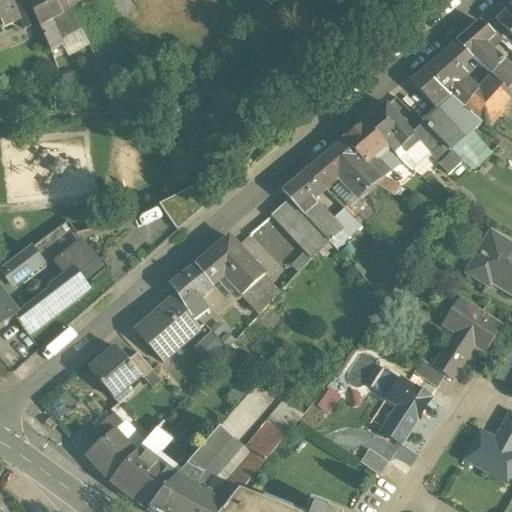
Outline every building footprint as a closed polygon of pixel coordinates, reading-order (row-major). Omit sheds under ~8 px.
[(0,0),(0,20),(0,21),(4,28),(20,20),(15,8),(11,0),(0,0)] [(63,0),(35,0),(29,4),(38,24),(39,27),(49,22),(62,16),(59,12),(67,7),(67,5),(63,0)] [(28,3),(15,8),(20,20),(24,30),(38,24),(29,4),(28,3)] [(62,16),(49,22),(54,33),(57,39),(79,29),(67,7),(59,12),(62,16)] [(511,10),(498,25),(511,38),(511,10)] [(49,22),(39,27),(44,37),(54,33),(49,22)] [(481,24),(457,45),(472,60),(487,46),(496,38),(481,24)] [(54,33),(44,37),(50,51),(61,45),(57,39),(54,33)] [(457,45),(424,74),(440,89),(458,74),(459,73),(472,60),(457,45)] [(459,73),(458,74),(470,85),(467,88),(475,95),(492,76),(510,92),(511,89),(511,68),(487,46),(459,73)] [(440,89),(424,74),(412,84),(430,103),(443,92),(440,89)] [(458,74),(440,89),(443,92),(463,109),(466,106),(475,95),(467,88),(470,85),(458,74)] [(475,95),(466,106),(491,127),(511,101),(511,94),(510,92),(492,76),(475,95)] [(463,109),(443,92),(430,103),(438,111),(423,125),(451,152),(481,126),(463,109)] [(412,135),(386,106),(366,124),(386,147),(394,139),(403,148),(415,138),(412,135)] [(386,147),(366,124),(344,143),(382,183),(386,179),(390,175),(382,165),(377,165),(374,162),(387,149),(386,147)] [(451,152),(423,125),(412,135),(415,138),(420,144),(430,156),(439,166),(452,153),(451,152)] [(415,138),(403,148),(401,150),(406,156),(420,144),(415,138)] [(403,148),(394,139),(386,147),(387,149),(394,156),(401,150),(403,148)] [(344,143),(308,173),(325,189),(334,181),(338,185),(342,181),(358,198),(361,201),(382,183),(344,143)] [(420,144),(406,156),(401,150),(394,156),(412,172),(430,156),(420,144)] [(452,153),(439,166),(449,177),(462,164),(452,153)] [(308,173),(284,194),(290,202),(303,215),(314,204),(319,199),(317,196),(325,189),(308,173)] [(404,184),(390,175),(386,179),(401,188),(404,184)] [(176,222),(207,209),(198,188),(167,201),(176,222)] [(358,198),(345,210),(349,213),(355,219),(368,206),(361,201),(358,198)] [(321,234),(303,216),(303,215),(290,202),(272,218),(306,254),(313,261),(329,244),(321,234)] [(332,223),(314,204),(303,215),(303,216),(321,234),(332,223)] [(336,227),(332,223),(321,234),(329,244),(355,219),(349,213),(336,227)] [(230,239),(207,259),(196,267),(213,290),(225,279),(242,299),(263,280),(264,279),(230,239)] [(80,243),(56,262),(66,275),(67,274),(71,280),(79,274),(81,276),(97,263),(80,243)] [(509,252),(494,244),(485,258),(480,255),(468,276),(490,289),(492,286),(511,297),(511,248),(509,252)] [(31,248),(0,271),(12,287),(13,288),(44,265),(32,248),(31,249),(31,248)] [(306,254),(292,269),(299,275),(313,261),(306,254)] [(196,267),(171,287),(172,290),(177,297),(195,322),(211,314),(201,302),(213,290),(196,267)] [(12,287),(0,271),(0,294),(1,296),(12,287)] [(54,290),(31,307),(44,324),(90,288),(81,276),(79,274),(71,280),(56,292),(54,290)] [(263,280),(242,299),(259,317),(278,296),(263,280)] [(0,294),(0,329),(15,318),(15,319),(17,318),(17,317),(1,296),(0,294)] [(177,297),(137,334),(165,364),(177,353),(173,349),(197,326),(195,322),(177,297)] [(503,328),(460,300),(448,319),(461,327),(435,369),(434,369),(447,378),(454,382),(476,349),(486,355),(503,328)] [(31,307),(17,317),(17,318),(15,319),(28,336),(44,324),(31,307)] [(211,361),(226,345),(214,334),(199,349),(211,361)] [(130,363),(118,349),(91,373),(121,406),(133,395),(129,390),(143,378),(143,377),(130,363)] [(155,374),(138,355),(130,363),(143,377),(143,378),(146,382),(155,374)] [(424,362),(415,375),(438,390),(447,378),(434,369),(435,369),(424,362)] [(432,400),(385,370),(372,390),(400,408),(384,433),(403,445),(432,400)] [(262,380),(218,431),(234,446),(278,394),(262,380)] [(117,415),(97,433),(106,443),(117,433),(126,425),(117,415)] [(511,415),(496,442),(481,434),(466,462),(489,474),(492,468),(511,479),(511,476),(511,415)] [(262,442),(217,498),(232,506),(241,494),(287,439),(272,426),(267,432),(262,442)] [(160,431),(143,449),(157,460),(174,440),(160,431)] [(218,431),(178,478),(209,494),(215,483),(208,476),(234,446),(218,431)] [(138,455),(117,433),(106,443),(89,458),(112,483),(138,455)] [(157,460),(143,449),(138,455),(112,483),(111,484),(148,511),(149,511),(178,478),(157,460)] [(390,464),(370,451),(361,464),(380,478),(390,464)] [(209,494),(178,478),(149,511),(226,511),(232,506),(217,498),(209,494)] [(309,511),(285,511),(241,494),(232,506),(226,511),(328,511),(330,510),(313,503),(309,511)]
